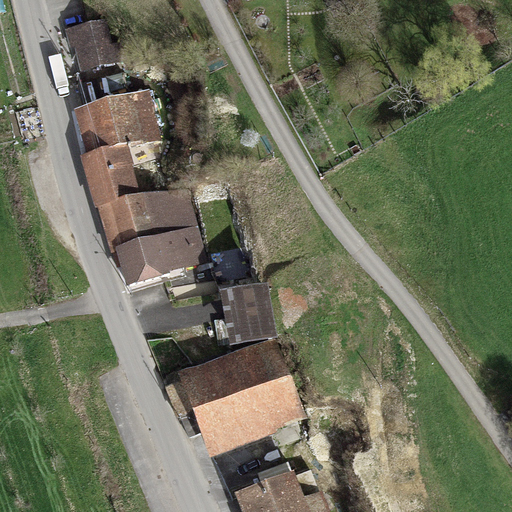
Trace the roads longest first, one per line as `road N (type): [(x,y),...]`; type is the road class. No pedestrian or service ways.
road 1 (residential): [(209,0),(295,174),(428,334),(511,461)]
road 2 (tertiary): [(25,0),(114,313),(201,511)]
